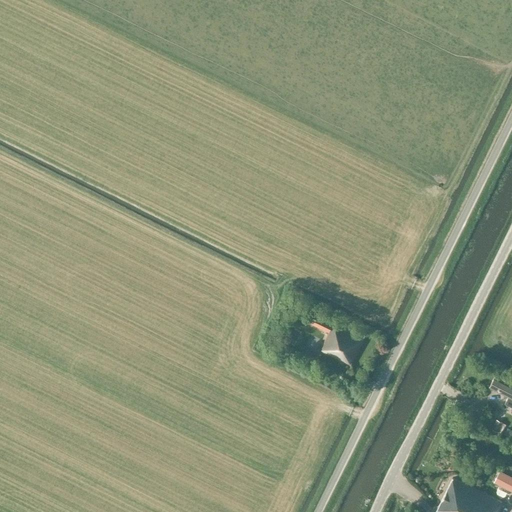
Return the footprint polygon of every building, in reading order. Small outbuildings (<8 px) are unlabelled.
[(350,364),(365,334),(352,328),(351,331),(316,313),(311,323),(328,331),(323,342),(325,342),(321,350),(350,364)] [(511,382),(495,374),(489,387),(508,396),(505,403),(511,406),(511,382)] [(492,429),(495,430),(498,432),(501,433),(506,424),(496,419),(492,429)] [(511,477),(498,471),(493,482),(511,490),(511,477)] [(503,501),(503,499),(499,497),(498,499),(452,477),(436,511),(439,511),(497,511),(503,501)]
